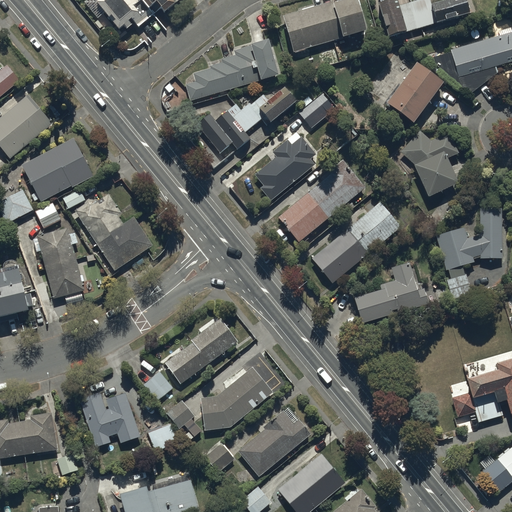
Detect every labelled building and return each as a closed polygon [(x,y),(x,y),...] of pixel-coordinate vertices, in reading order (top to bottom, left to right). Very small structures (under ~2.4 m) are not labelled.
[(85,0),(83,2),(97,18),(104,13),(108,18),(110,16),(114,20),(112,22),(117,29),(123,25),(126,29),(131,24),(128,20),(130,18),(138,27),(153,15),(147,9),(140,15),(133,7),(139,1),(137,0),(85,0)] [(142,0),(148,7),(155,1),(163,11),(174,2),(171,0),(142,0)] [(282,16),(293,52),(365,31),(356,0),(344,0),(333,3),(333,1),(282,16)] [(388,37),(403,33),(406,42),(440,33),(437,23),(469,14),(464,0),(444,0),(432,4),(430,0),(419,0),(398,6),(396,0),(379,0),(380,2),(378,3),(388,37)] [(251,35),(253,44),(250,45),(250,46),(234,51),(236,55),(221,60),(222,63),(209,66),(210,69),(193,74),(195,82),(185,85),(190,100),(278,74),(267,40),(264,41),(261,32),(251,35)] [(496,73),(495,67),(511,61),(511,32),(450,50),(451,53),(427,60),(470,94),(496,73)] [(443,82),(416,62),(386,104),(413,124),(443,82)] [(0,96),(19,81),(7,66),(0,71),(0,96)] [(209,112),(195,123),(219,153),(232,143),(237,150),(250,139),(245,133),(265,117),(270,123),(298,102),(285,86),(268,100),(262,93),(241,110),(236,103),(215,120),(209,112)] [(323,92),(297,111),(311,129),(336,109),(323,92)] [(51,123),(27,95),(0,118),(0,146),(10,158),(51,123)] [(430,139),(419,131),(400,152),(414,164),(427,196),(458,183),(447,158),(459,153),(449,131),(430,139)] [(259,189),(269,201),(320,160),(301,137),(291,145),(287,140),(273,151),(277,156),(254,175),(263,186),(259,189)] [(93,176),(73,138),(21,166),(40,202),(71,186),(72,187),(93,176)] [(298,243),(365,188),(342,160),(329,170),(331,173),(277,217),(298,243)] [(22,190),(0,201),(0,212),(6,224),(32,210),(22,190)] [(79,190),(62,198),(67,209),(85,201),(79,190)] [(96,197),(74,211),(114,271),(152,246),(133,218),(123,225),(116,215),(120,213),(108,194),(98,200),(96,197)] [(51,202),(34,212),(43,228),(60,219),(51,202)] [(400,227),(379,202),(311,259),(332,284),(400,227)] [(463,228),(435,236),(445,271),(448,270),(451,279),(465,275),(462,266),(474,262),(473,258),(480,256),(480,259),(501,259),(501,208),(479,209),(479,236),(466,239),(463,228)] [(36,252),(40,251),(53,299),(84,291),(71,244),(77,243),(74,232),(69,234),(67,228),(37,236),(37,239),(33,240),(36,252)] [(353,298),(361,324),(413,309),(428,305),(424,289),(417,291),(409,264),(391,269),(395,280),(379,285),(381,290),(353,298)] [(0,316),(28,311),(27,307),(32,306),(29,293),(23,294),(18,269),(0,272),(0,316)] [(180,385),(237,342),(217,315),(198,329),(201,333),(190,341),(192,343),(164,364),(180,385)] [(511,418),(511,358),(495,364),(497,370),(466,379),(470,393),(452,398),(457,417),(475,412),(478,423),(504,416),(500,402),(506,400),(511,419),(511,418)] [(229,427),(272,392),(252,368),(216,397),(200,399),(204,430),(229,427)] [(158,372),(143,385),(157,401),(173,388),(158,372)] [(99,393),(79,399),(95,447),(110,442),(108,437),(117,434),(121,444),(139,437),(124,393),(105,399),(108,409),(105,410),(99,393)] [(194,416),(180,401),(166,413),(179,429),(194,416)] [(258,477),(310,434),(287,406),(262,427),(264,429),(237,452),(258,477)] [(0,420),(0,457),(57,450),(52,413),(30,416),(31,421),(8,424),(8,420),(0,420)] [(170,425),(147,433),(154,451),(177,443),(170,425)] [(233,460),(220,444),(205,456),(218,472),(233,460)] [(482,471),(482,472),(499,492),(511,481),(511,446),(494,462),(488,455),(479,463),(485,469),(482,471)] [(71,454),(56,460),(62,475),(77,470),(71,454)] [(309,511),(345,483),(320,454),(277,490),(295,511),(309,511)] [(118,493),(123,511),(182,511),(198,508),(190,480),(146,492),(145,486),(118,493)] [(259,511),(270,504),(256,486),(239,500),(248,511),(259,511)] [(374,511),(373,510),(376,507),(361,489),(333,511),(374,511)]
